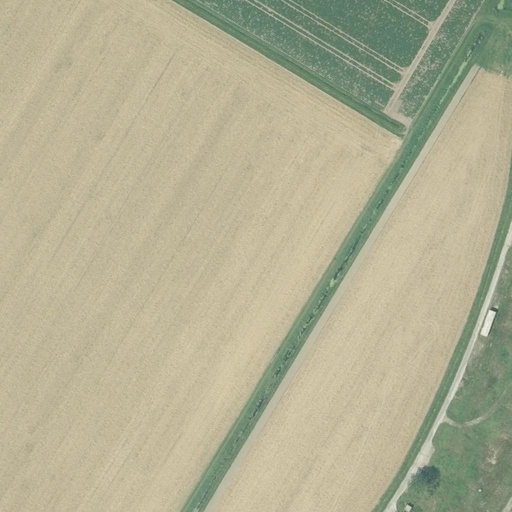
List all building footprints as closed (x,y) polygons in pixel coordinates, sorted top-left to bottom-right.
[(489,375),(505,383),(508,376),(492,368),(489,375)] [(511,424),(511,412),(505,409),(500,418),(511,424)] [(509,444),(511,438),(495,429),(492,435),(509,444)] [(452,446),(459,449),(463,440),(455,437),(452,446)] [(497,453),(502,456),(506,450),(500,447),(497,453)] [(484,452),(480,459),(495,468),(499,462),(484,452)] [(450,464),(461,470),(464,464),(453,458),(450,464)] [(472,480),(482,486),(488,476),(477,470),(472,480)] [(511,479),(510,478),(511,475),(500,470),(486,499),(494,503),(498,494),(508,498),(511,489),(511,479)] [(444,480),(442,485),(450,489),(453,483),(444,480)] [(465,483),(462,491),(470,494),(473,486),(465,483)] [(432,502),(441,505),(444,498),(435,495),(432,502)] [(469,511),(474,502),(464,497),(459,506),(469,511)]
